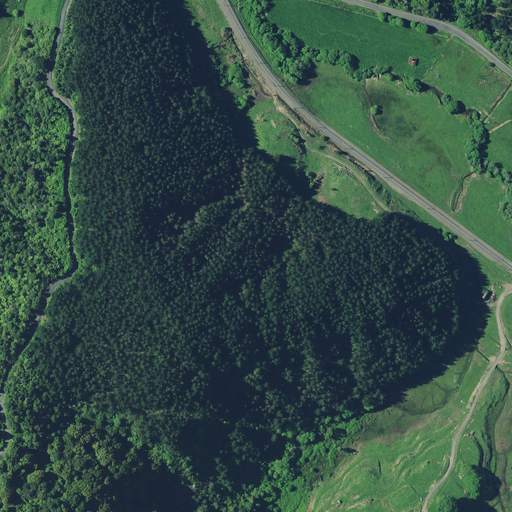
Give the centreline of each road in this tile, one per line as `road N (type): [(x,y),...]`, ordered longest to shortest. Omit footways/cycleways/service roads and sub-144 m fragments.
road 1 (unclassified): [(68,0),(49,78),(76,125),(66,184),(75,267),(48,291),(7,376),(0,457)]
road 2 (primary): [(511,73),(444,26),(348,0)]
